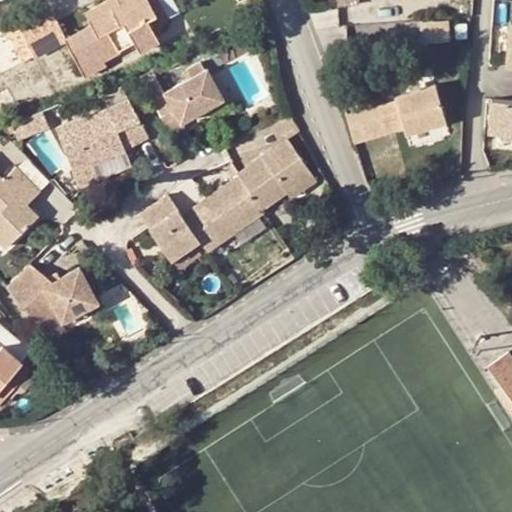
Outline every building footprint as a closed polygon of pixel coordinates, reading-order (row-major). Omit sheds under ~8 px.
[(104,0),(86,10),(93,22),(69,35),(54,9),(10,33),(25,60),(35,54),(37,57),(66,41),(85,74),(107,62),(106,58),(135,42),(140,49),(160,39),(152,26),(169,16),(160,0),(104,0)] [(454,35),(452,20),(425,22),(426,38),(454,35)] [(511,20),(506,66),(511,66),(511,100),(491,98),(489,132),(511,134),(511,20)] [(165,90),(152,97),(170,131),(187,122),(184,117),(225,94),(209,65),(165,90)] [(165,90),(154,71),(141,77),(152,97),(165,90)] [(50,72),(29,80),(36,97),(57,89),(50,72)] [(378,105),(379,109),(346,118),(353,138),(385,129),(386,132),(404,127),(407,133),(447,121),(435,84),(396,95),(397,100),(378,105)] [(3,91),(0,91),(0,115),(11,111),(3,91)] [(117,126),(124,123),(132,136),(135,142),(149,135),(129,97),(58,126),(74,169),(127,149),(124,140),(117,126)] [(271,123),(282,145),(287,143),(302,133),(290,115),(271,123)] [(117,126),(124,140),(132,136),(124,123),(117,126)] [(385,129),(353,138),(354,142),(386,132),(385,129)] [(282,145),(236,176),(238,179),(261,212),(286,195),(311,177),(287,143),(282,145)] [(0,202),(4,206),(0,210),(0,237),(9,246),(41,214),(29,200),(41,189),(16,165),(4,178),(0,173),(0,202)] [(290,200),(315,183),(311,177),(286,195),(290,200)] [(238,179),(183,217),(199,241),(207,253),(263,214),(261,212),(238,179)] [(170,261),(199,241),(183,217),(168,195),(139,217),(170,261)] [(31,260),(7,282),(38,323),(53,312),(59,321),(94,302),(74,268),(51,280),(31,260)] [(417,260),(408,267),(412,274),(414,277),(424,270),(423,268),(417,260)] [(0,402),(0,403),(30,368),(16,356),(25,344),(0,322),(0,402)] [(511,398),(511,360),(508,355),(490,370),(511,398)]
